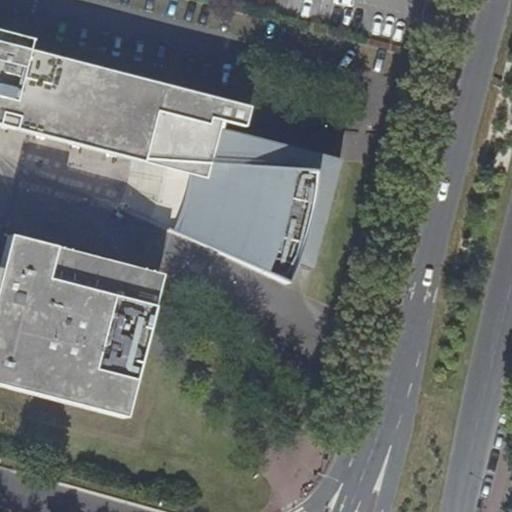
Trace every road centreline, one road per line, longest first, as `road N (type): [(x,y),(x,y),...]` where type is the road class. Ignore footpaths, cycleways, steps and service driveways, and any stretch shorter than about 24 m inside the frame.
road 1 (secondary): [(497,0),(405,347)]
road 2 (secondary): [(457,511),(511,274)]
road 3 (secondary): [(405,347),(381,511)]
